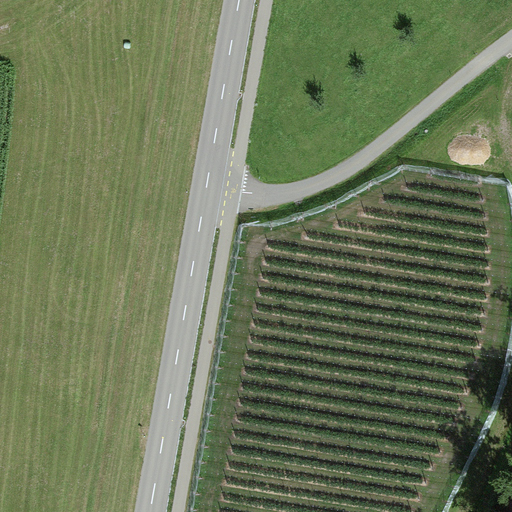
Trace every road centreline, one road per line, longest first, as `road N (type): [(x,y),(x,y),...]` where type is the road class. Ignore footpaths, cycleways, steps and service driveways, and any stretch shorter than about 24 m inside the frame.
road 1 (unclassified): [(511,38),(353,168),(293,192),(207,187)]
road 2 (tertiary): [(157,511),(207,187)]
road 3 (tertiary): [(207,187),(241,0)]
